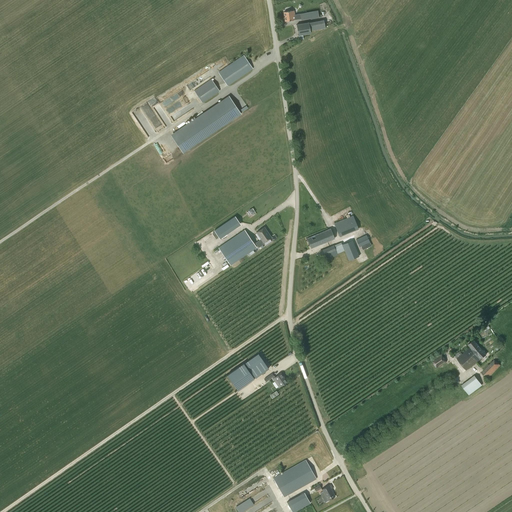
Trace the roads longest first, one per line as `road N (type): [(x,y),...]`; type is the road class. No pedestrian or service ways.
road 1 (unclassified): [(369,511),(321,424),(287,318),(296,192),(269,0)]
road 2 (track): [(1,511),(287,315)]
road 3 (track): [(0,242),(150,140)]
